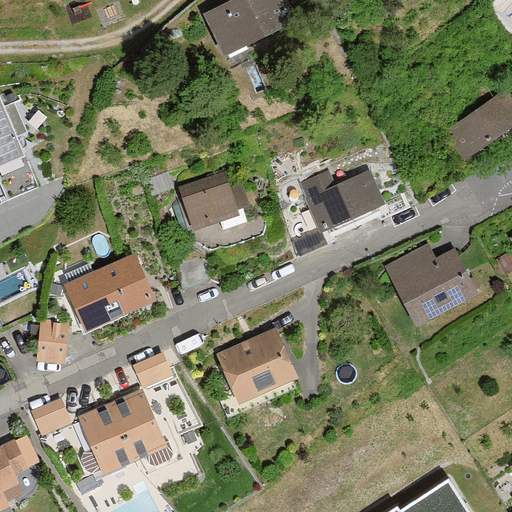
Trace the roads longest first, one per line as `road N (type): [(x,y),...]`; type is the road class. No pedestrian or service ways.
road 1 (residential): [(511,162),(399,234),(0,407)]
road 2 (track): [(0,47),(119,36),(172,0)]
